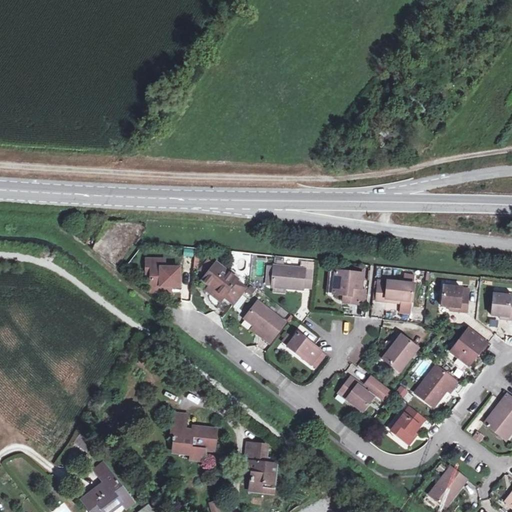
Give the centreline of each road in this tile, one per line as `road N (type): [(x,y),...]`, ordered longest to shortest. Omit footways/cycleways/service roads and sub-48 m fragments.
road 1 (track): [(0,165),(334,179),(511,149)]
road 2 (residential): [(189,308),(379,459),(424,454),(511,356)]
road 3 (secondary): [(217,200),(511,246)]
road 4 (secondary): [(0,189),(217,200)]
road 5 (secondary): [(511,173),(365,203)]
road 6 (secondary): [(365,203),(217,200)]
road 7 (secondary): [(365,203),(511,206)]
